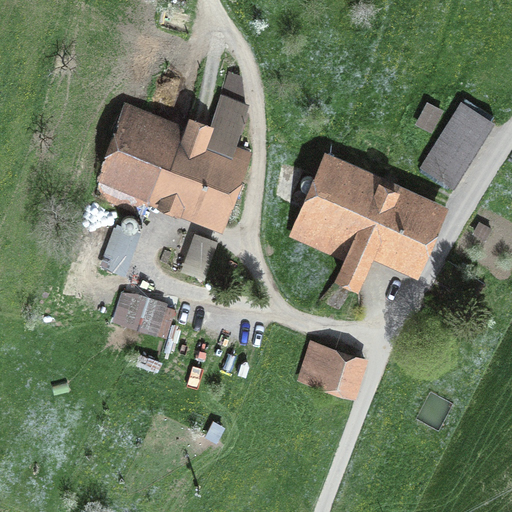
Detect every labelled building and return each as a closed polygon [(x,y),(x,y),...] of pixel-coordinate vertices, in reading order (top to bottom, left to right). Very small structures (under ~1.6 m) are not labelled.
[(225,99),(219,127),(225,129),(217,152),(241,160),(244,151),(254,106),(225,99)] [(257,155),(244,151),(241,160),(217,152),(225,129),(219,127),(197,119),(194,128),(126,105),(97,191),(230,236),(257,155)] [(455,120),(430,105),(418,126),(439,138),(420,173),(459,196),(499,127),(463,106),(455,120)] [(453,206),(328,154),(292,240),(350,264),(342,282),(369,293),(383,259),(423,276),(453,206)] [(494,231),(482,224),(475,236),(488,243),(494,231)] [(205,273),(219,235),(195,226),(182,264),(205,273)] [(136,297),(123,293),(117,311),(130,315),(136,297)] [(356,354),(312,341),(302,376),(346,389),(356,354)]
